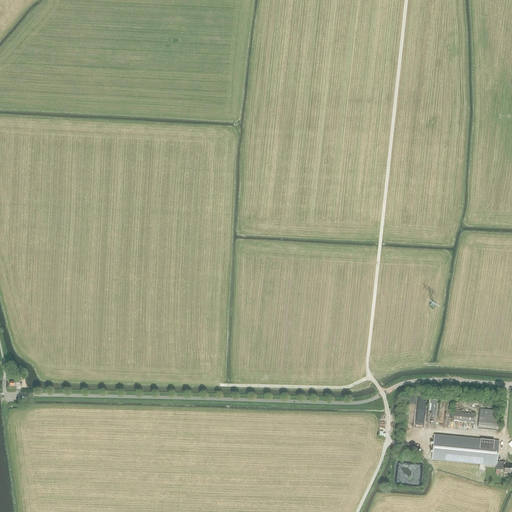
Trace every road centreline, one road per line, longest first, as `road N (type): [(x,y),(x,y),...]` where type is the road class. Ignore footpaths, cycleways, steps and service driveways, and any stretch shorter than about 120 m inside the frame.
road 1 (unclassified): [(5,394),(359,403),(421,380),(511,384)]
road 2 (track): [(370,379),(406,0)]
road 3 (track): [(358,511),(387,439),(387,406),(373,380),(220,385)]
